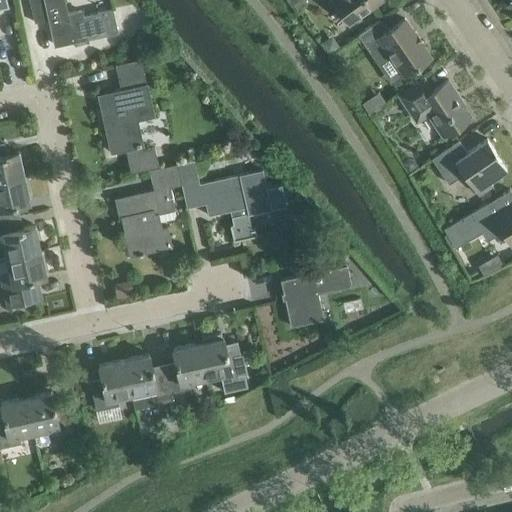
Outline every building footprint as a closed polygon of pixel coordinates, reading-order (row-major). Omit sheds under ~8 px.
[(117,30),(112,11),(112,9),(82,16),(81,10),(67,13),(64,0),(29,0),(34,22),(49,18),(54,44),(117,30)] [(291,0),(297,9),(307,2),(305,0),(291,0)] [(331,0),(348,23),(366,9),(379,0),(331,0)] [(135,4),(121,5),(123,23),(137,22),(135,4)] [(371,53),(379,54),(387,49),(404,74),(431,56),(422,43),(423,42),(415,30),(414,31),(405,17),(388,29),(381,18),(364,29),(358,33),(371,53)] [(131,172),(148,168),(158,166),(154,146),(141,149),(141,145),(143,144),(143,143),(142,144),(140,137),(138,137),(134,118),(153,114),(146,82),(140,58),(115,63),(121,88),(100,93),(103,107),(107,106),(109,114),(103,116),(111,151),(126,148),(131,172)] [(443,135),(453,128),(469,117),(455,95),(458,93),(448,79),(432,89),(424,77),(399,93),(416,120),(428,113),(443,135)] [(369,112),(378,106),(371,96),(362,102),(369,112)] [(464,172),(478,193),(493,184),(490,180),(507,169),(495,151),(496,151),(487,137),(467,151),(459,139),(442,150),(431,157),(449,182),(464,172)] [(0,180),(24,175),(18,150),(1,154),(0,149),(0,180)] [(177,162),(182,184),(186,206),(205,202),(208,214),(236,208),(237,214),(231,215),(233,223),(230,224),(233,239),(256,234),(255,227),(253,228),(249,213),(271,208),(262,168),(199,182),(193,158),(177,162)] [(408,158),(403,161),(409,170),(418,164),(415,159),(408,158)] [(177,162),(158,166),(148,168),(152,189),(115,196),(119,217),(122,216),(130,255),(138,253),(139,254),(143,253),(143,252),(172,246),(168,226),(158,228),(154,212),(173,208),(169,187),(182,184),(177,162)] [(0,220),(15,217),(12,204),(17,203),(30,201),(24,175),(0,180),(0,220)] [(500,194),(443,227),(455,247),(456,246),(455,244),(482,228),(484,231),(492,234),(502,228),(511,244),(511,243),(511,204),(507,207),(500,194)] [(6,257),(40,249),(35,224),(17,228),(15,217),(0,220),(0,244),(3,243),(6,257)] [(40,249),(6,257),(0,258),(0,273),(2,273),(8,304),(39,297),(35,277),(46,275),(40,249)] [(289,276),(280,278),(290,325),(310,321),(324,318),(318,292),(351,285),(347,264),(346,264),(343,251),(329,254),(317,257),(310,258),(313,271),(289,276)] [(169,269),(172,280),(180,278),(178,268),(169,269)] [(131,279),(114,282),(116,295),(133,292),(131,279)] [(202,341),(198,342),(206,378),(220,374),(222,381),(224,391),(247,386),(244,376),(243,372),(243,371),(239,353),(239,351),(227,354),(224,342),(223,336),(222,336),(221,332),(201,336),(202,341)] [(176,365),(165,368),(170,392),(193,387),(191,381),(206,378),(198,342),(173,347),(176,365)] [(149,353),(124,358),(134,406),(171,398),(170,392),(165,368),(153,370),(149,353)] [(132,394),(134,406),(124,358),(98,364),(102,381),(90,384),(96,409),(118,404),(117,397),(132,394)] [(51,391),(26,396),(33,432),(34,432),(36,441),(41,444),(48,442),(50,438),(50,435),(72,430),(66,405),(55,408),(51,391)] [(20,435),(33,432),(26,396),(0,402),(4,419),(0,420),(0,446),(21,442),(20,435)]
